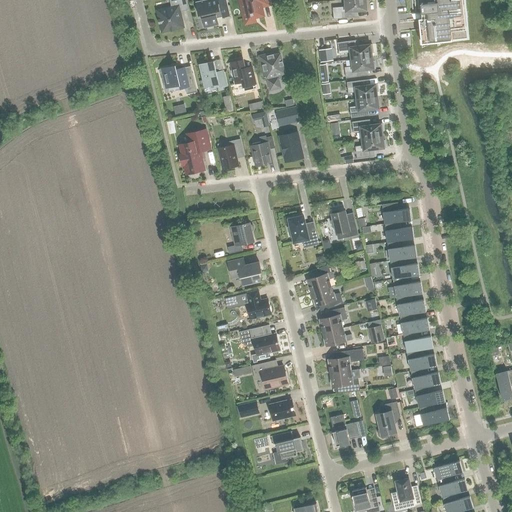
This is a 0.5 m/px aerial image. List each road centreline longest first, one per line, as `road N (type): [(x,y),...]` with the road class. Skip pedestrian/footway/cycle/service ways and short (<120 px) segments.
road 1 (residential): [(329,474),(259,183)]
road 2 (residential): [(136,0),(146,42),(158,50),(391,27)]
road 3 (residential): [(475,439),(426,177),(411,162)]
road 4 (residential): [(411,162),(259,183)]
road 5 (residential): [(329,474),(475,439)]
road 6 (residential): [(411,162),(391,27)]
